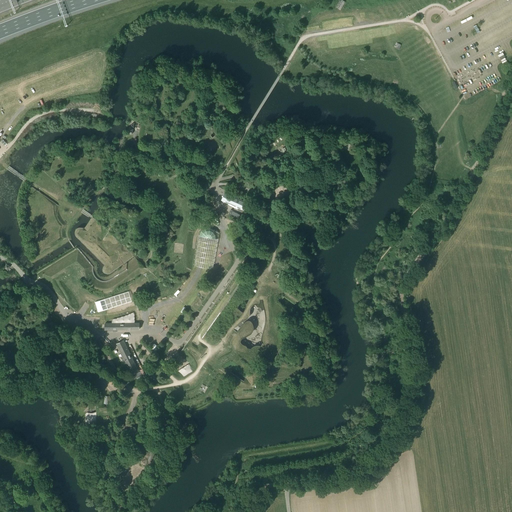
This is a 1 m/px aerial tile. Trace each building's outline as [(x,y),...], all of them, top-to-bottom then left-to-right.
[(295,34),(294,35),(299,38),(304,29),(299,27),(298,28),(297,27),(297,29),(295,33),(294,34),(295,34)] [(221,200),(251,214),(255,206),(224,192),(221,200)] [(128,207),(113,200),(107,198),(104,196),(103,196),(101,196),(99,196),(99,197),(98,198),(97,199),(97,201),(97,202),(98,203),(99,205),(99,207),(92,217),(91,219),(84,228),(83,228),(79,228),(78,228),(77,228),(76,230),(75,231),(75,233),(75,235),(79,240),(104,265),(103,267),(102,269),(103,271),(104,272),(104,273),(106,274),(107,274),(108,274),(110,274),(111,272),(135,255),(136,254),(137,255),(139,257),(141,258),(143,258),(144,258),(145,257),(146,257),(146,256),(147,255),(147,253),(147,252),(146,250),(145,249),(143,248),(142,247),(147,230),(151,216),(151,215),(150,213),(149,212),(148,211),(147,210),(146,210),(145,210),(144,210),(143,210),(142,211),(141,212),(141,213),(128,207)] [(253,276),(299,309),(306,299),(290,288),(286,293),(275,285),(277,282),(256,267),(254,270),(244,263),(185,347),(190,353),(193,357),(214,372),(216,369),(227,377),(223,383),(239,394),(246,384),(199,351),(230,307),(234,353),(244,353),(253,352),(262,351),(271,350),(267,298),(258,298),(248,299),(241,299),(236,300),(253,276)] [(131,375),(139,371),(123,340),(116,344),(131,375)] [(205,394),(208,388),(202,385),(199,391),(205,394)] [(125,436),(122,433),(115,440),(118,443),(125,436)]
